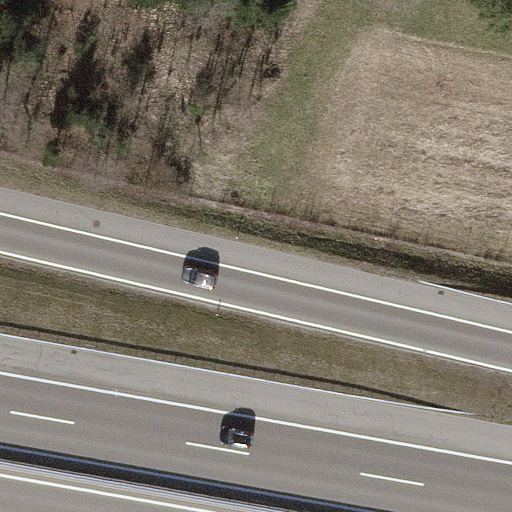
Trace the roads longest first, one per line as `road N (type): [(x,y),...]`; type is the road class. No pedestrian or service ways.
road 1 (motorway): [(511,350),(0,230)]
road 2 (motorway): [(511,500),(0,410)]
